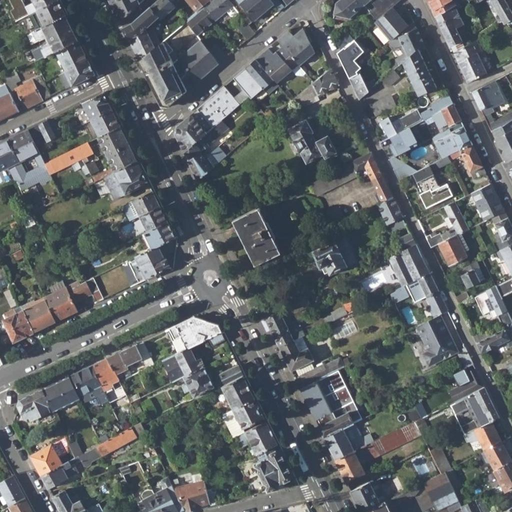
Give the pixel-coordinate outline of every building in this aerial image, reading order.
[(15,23),(29,15),(59,0),(58,0),(32,0),(34,1),(25,6),(23,2),(25,1),(24,0),(6,0),(12,10),(8,12),(15,23)] [(36,31),(66,16),(59,0),(29,15),(36,31)] [(109,0),(119,19),(129,15),(144,0),(109,0)] [(158,0),(133,23),(123,28),(128,38),(138,34),(145,28),(157,17),(160,20),(174,7),(171,2),(168,0),(158,0)] [(173,0),(185,0),(196,12),(202,7),(209,0),(168,0),(171,2),(173,0)] [(209,0),(202,7),(214,21),(233,5),(228,0),(209,0)] [(243,0),(240,3),(254,20),(274,4),(270,0),(243,0)] [(270,0),(274,4),(278,8),(282,5),(277,0),(270,0)] [(335,13),(351,16),(365,4),(361,0),(339,0),(337,1),(335,13)] [(455,5),(457,3),(455,0),(429,0),(437,16),(455,5)] [(491,0),(504,23),(511,18),(511,11),(505,0),(491,0)] [(451,45),(463,39),(456,28),(464,24),(455,5),(437,16),(451,45)] [(378,19),(393,39),(399,34),(408,26),(393,6),(378,19)] [(185,21),(197,36),(214,21),(202,7),(196,12),(185,21)] [(37,61),(46,56),(56,51),(78,39),(66,16),(36,31),(34,32),(38,39),(41,38),(42,40),(47,38),(49,42),(44,45),(45,47),(42,48),(42,47),(32,52),(37,61)] [(405,55),(407,59),(419,49),(425,44),(414,21),(408,26),(399,34),(408,52),(405,55)] [(239,28),(248,39),(255,33),(247,22),(239,28)] [(138,34),(128,38),(139,61),(154,48),(159,43),(151,27),(146,32),(145,28),(138,34)] [(298,63),(300,65),(315,52),(304,28),(294,37),(290,30),(278,40),(284,46),(298,63)] [(78,39),(56,51),(66,70),(88,60),(78,39)] [(454,53),(469,83),(488,73),(479,54),(483,51),(478,39),(454,53)] [(139,61),(161,106),(168,107),(182,95),(174,85),(185,76),(193,86),(220,63),(209,50),(201,40),(174,64),(162,40),(159,43),(154,48),(139,61)] [(360,72),(347,44),(341,49),(338,52),(350,77),(360,72)] [(216,45),(209,50),(220,63),(227,57),(224,53),(216,45)] [(273,79),(277,82),(292,69),(298,63),(284,46),(274,54),(269,48),(256,59),(273,79)] [(404,61),(420,95),(437,86),(419,49),(407,59),(404,61)] [(386,55),(393,71),(398,66),(391,52),(386,55)] [(252,98),(273,79),(256,59),(235,77),(246,91),(251,96),(252,98)] [(66,70),(73,85),(95,74),(88,60),(66,70)] [(292,69),(297,74),(303,75),(306,72),(300,65),(298,63),(292,69)] [(331,66),(313,82),(318,94),(339,84),(331,66)] [(385,79),(389,86),(401,76),(397,70),(385,79)] [(350,77),(360,98),(388,75),(387,72),(366,80),(361,71),(360,72),(350,77)] [(10,92),(16,88),(19,87),(12,74),(3,79),(10,92)] [(33,80),(19,87),(16,88),(26,108),(43,100),(36,85),(33,80)] [(496,80),(473,91),(482,109),(491,130),(509,122),(511,119),(511,110),(493,121),(489,113),(495,110),(493,105),(506,99),(496,80)] [(36,85),(43,100),(51,96),(44,81),(36,85)] [(320,98),(318,94),(313,82),(296,97),(301,107),(320,98)] [(225,86),(202,106),(177,127),(176,135),(185,152),(223,120),(241,104),(236,99),(225,86)] [(241,104),(251,96),(246,91),(236,99),(241,104)] [(82,102),(91,119),(112,109),(104,92),(82,102)] [(0,97),(0,120),(19,111),(10,93),(0,97)] [(432,103),(436,112),(453,103),(450,94),(432,103)] [(372,104),(377,115),(398,105),(393,95),(372,104)] [(436,112),(433,113),(438,123),(440,122),(442,126),(449,122),(450,124),(461,118),(453,103),(436,112)] [(418,108),(423,118),(430,115),(425,104),(418,108)] [(381,120),(389,136),(391,135),(409,126),(423,118),(418,108),(392,121),(389,115),(381,120)] [(91,119),(100,136),(120,126),(112,109),(91,119)] [(301,151),(307,162),(324,153),(326,156),(338,150),(328,134),(316,140),(311,131),(313,130),(307,118),(290,129),(296,140),(294,141),(300,152),(301,151)] [(511,119),(509,122),(491,130),(492,131),(500,147),(511,140),(511,119)] [(38,124),(47,142),(56,137),(47,120),(38,124)] [(200,153),(229,128),(223,120),(185,152),(189,162),(200,153)] [(462,121),(440,133),(434,136),(433,136),(443,158),(449,155),(450,155),(473,144),(462,121)] [(47,142),(38,124),(28,129),(37,147),(47,142)] [(97,137),(114,171),(137,160),(120,126),(100,136),(97,137)] [(409,126),(391,135),(395,143),(391,145),(395,154),(418,143),(409,126)] [(28,129),(0,143),(0,171),(9,167),(15,179),(20,189),(40,180),(41,183),(51,178),(37,147),(28,129)] [(511,140),(500,147),(503,152),(502,153),(507,162),(511,159),(511,140)] [(50,161),(55,172),(93,152),(88,142),(50,161)] [(482,174),(484,178),(489,176),(473,144),(450,155),(449,155),(451,160),(463,154),(474,177),(482,174)] [(372,151),(352,161),(356,170),(367,165),(379,190),(377,193),(378,197),(376,199),(377,203),(378,203),(393,195),(372,151)] [(189,162),(198,180),(220,161),(216,157),(214,158),(211,154),(209,156),(206,153),(202,156),(200,153),(189,162)] [(410,174),(418,170),(408,163),(395,154),(389,158),(399,179),(410,174)] [(410,174),(427,206),(453,194),(448,184),(441,187),(434,171),(452,162),(451,160),(449,155),(443,158),(418,170),(410,174)] [(101,178),(112,200),(134,189),(133,188),(147,181),(137,160),(114,171),(113,172),(101,178)] [(356,170),(352,161),(311,181),(318,194),(358,174),(356,170)] [(86,175),(87,177),(96,172),(91,162),(79,168),(82,176),(86,175)] [(101,178),(113,172),(110,168),(84,181),(86,185),(101,178)] [(471,192),(484,221),(492,217),(505,211),(492,182),(471,192)] [(128,222),(140,216),(160,206),(152,190),(121,206),(127,219),(128,222)] [(377,203),(387,222),(402,215),(393,195),(378,203),(377,203)] [(426,235),(431,247),(439,243),(458,234),(469,229),(455,200),(445,205),(450,216),(445,218),(449,227),(455,224),(457,229),(451,232),(449,229),(442,232),(441,231),(432,235),(431,233),(426,235)] [(377,203),(369,207),(379,226),(387,222),(377,203)] [(235,220),(257,264),(281,252),(264,216),(270,214),(266,204),(235,220)] [(121,206),(118,207),(125,220),(127,219),(121,206)] [(140,216),(148,232),(168,222),(160,206),(140,216)] [(327,213),(333,226),(347,219),(341,206),(327,213)] [(495,234),(501,248),(511,242),(511,224),(505,211),(492,217),(499,232),(495,234)] [(145,233),(153,248),(158,245),(169,240),(175,237),(168,222),(148,232),(145,233)] [(180,225),(176,226),(181,237),(185,235),(180,225)] [(43,231),(49,244),(57,240),(50,227),(43,231)] [(399,237),(404,249),(416,243),(410,232),(399,237)] [(439,243),(450,264),(470,254),(466,246),(464,247),(458,234),(439,243)] [(345,236),(314,251),(319,263),(321,263),(325,261),(330,271),(331,274),(358,261),(353,251),(352,251),(350,247),(351,246),(345,236)] [(505,257),(511,271),(511,242),(501,248),(496,251),(501,260),(505,257)] [(404,249),(388,256),(403,285),(407,283),(429,272),(416,243),(404,249)] [(127,261),(138,282),(170,267),(158,245),(153,248),(127,261)] [(326,273),(330,271),(325,261),(321,263),(326,273)] [(485,263),(477,267),(482,280),(491,276),(485,263)] [(468,287),(482,280),(477,267),(462,274),(468,287)] [(0,287),(11,283),(4,268),(0,269),(0,287)] [(430,307),(434,316),(440,314),(448,310),(429,272),(407,283),(416,301),(427,296),(432,306),(430,307)] [(91,293),(95,302),(104,299),(94,277),(86,281),(91,293)] [(511,277),(495,285),(500,296),(510,292),(509,290),(511,289),(511,277)] [(73,302),(91,293),(86,281),(80,284),(71,289),(69,285),(66,287),(62,281),(50,287),(53,293),(44,296),(46,299),(56,321),(77,311),(73,302)] [(495,285),(473,296),(482,314),(489,311),(492,317),(497,314),(504,328),(511,324),(511,320),(500,296),(495,285)] [(390,292),(395,303),(406,297),(401,287),(390,292)] [(295,339),(335,319),(333,314),(304,329),(305,330),(304,331),(299,322),(289,326),(288,323),(293,321),(290,315),(306,307),(303,298),(265,317),(280,347),(295,339)] [(24,310),(34,332),(56,321),(46,299),(24,310)] [(351,300),(344,303),(345,306),(348,313),(355,309),(351,300)] [(5,320),(15,341),(34,332),(24,310),(21,306),(5,314),(7,319),(5,320)] [(332,312),(333,314),(335,319),(348,313),(345,306),(332,312)] [(424,353),(426,356),(453,342),(440,314),(434,316),(418,324),(430,350),(424,353)] [(173,339),(179,352),(189,348),(209,338),(222,331),(218,324),(194,315),(169,327),(175,339),(173,339)] [(477,341),(482,352),(503,342),(504,344),(509,346),(511,344),(511,324),(504,328),(477,341)] [(394,336),(396,340),(410,334),(408,329),(394,336)] [(222,331),(209,338),(213,345),(225,339),(222,331)] [(280,347),(292,371),(316,359),(309,348),(305,350),(304,347),(300,349),(295,339),(280,347)] [(426,356),(430,364),(457,351),(453,342),(426,356)] [(128,366),(143,358),(141,354),(135,343),(107,357),(116,373),(119,380),(120,382),(133,376),(128,366)] [(457,351),(465,367),(473,363),(465,346),(457,351)] [(195,361),(189,348),(179,352),(175,354),(165,360),(176,380),(183,377),(186,375),(204,366),(200,358),(195,361)] [(148,351),(141,354),(143,358),(148,368),(155,365),(148,351)] [(112,383),(119,380),(116,373),(107,357),(92,364),(102,384),(106,391),(110,400),(115,398),(110,387),(113,385),(112,383)] [(295,378),(300,388),(337,370),(333,362),(318,369),(315,368),(295,378)] [(72,374),(82,394),(85,401),(106,391),(102,384),(92,364),(72,374)] [(220,373),(226,384),(244,375),(238,364),(220,373)] [(186,375),(183,377),(187,385),(183,387),(186,392),(190,390),(194,397),(214,387),(204,366),(186,375)] [(449,390),(454,401),(463,397),(485,386),(476,368),(467,372),(470,380),(449,390)] [(319,427),(325,438),(344,428),(362,419),(338,370),(301,389),(316,420),(318,419),(321,426),(319,427)] [(69,375),(52,383),(42,388),(48,400),(52,409),(53,410),(80,397),(69,375)] [(222,387),(234,409),(255,398),(244,375),(226,384),(222,387)] [(485,386),(463,397),(478,427),(491,422),(498,417),(499,416),(485,386)] [(30,416),(31,419),(52,409),(48,400),(42,388),(20,398),(18,406),(22,413),(23,412),(26,418),(30,416)] [(222,414),(233,437),(236,435),(244,431),(243,428),(263,417),(264,417),(255,398),(234,409),(222,414)] [(417,420),(421,430),(429,426),(424,416),(417,420)] [(251,442),(257,454),(278,444),(266,420),(265,421),(244,431),(236,435),(242,446),(251,442)] [(335,460),(347,483),(366,473),(361,463),(422,433),(421,430),(417,420),(374,441),(335,460)] [(475,429),(485,449),(502,440),(491,422),(478,427),(475,429)] [(97,445),(102,454),(141,433),(136,424),(97,445)] [(325,438),(335,460),(374,441),(370,433),(351,443),(344,428),(325,438)] [(69,443),(75,456),(78,455),(83,452),(77,439),(69,443)] [(485,449),(495,469),(511,459),(511,458),(502,440),(485,449)] [(41,474),(62,463),(51,443),(31,454),(41,474)] [(80,460),(83,464),(85,466),(90,463),(92,459),(102,454),(97,445),(83,452),(78,455),(80,460)] [(254,464),(268,491),(285,487),(282,481),(293,475),(280,449),(267,456),(268,458),(254,464)] [(432,453),(441,472),(445,470),(450,467),(441,449),(432,453)] [(41,474),(48,488),(78,471),(74,463),(80,460),(78,455),(75,456),(62,463),(41,474)] [(494,470),(509,499),(511,497),(511,459),(495,469),(494,470)] [(445,470),(455,492),(462,488),(452,467),(450,467),(445,470)] [(451,511),(462,506),(455,492),(445,470),(441,472),(424,482),(438,510),(448,505),(451,511)] [(379,481),(375,474),(371,482),(372,485),(379,481)] [(0,482),(0,486),(10,506),(26,498),(14,475),(0,482)] [(200,504),(211,502),(207,489),(205,480),(204,478),(193,480),(194,483),(175,488),(186,509),(187,511),(201,507),(200,504)] [(371,482),(351,491),(360,511),(367,511),(382,504),(389,500),(410,489),(405,480),(401,482),(399,479),(383,488),(379,481),(372,485),(371,482)] [(155,493),(165,511),(180,511),(186,509),(175,488),(171,481),(166,484),(166,487),(155,493)] [(367,511),(392,511),(390,509),(415,495),(421,487),(419,484),(410,489),(389,500),(382,504),(367,511)] [(215,487),(207,489),(211,502),(211,505),(220,503),(215,487)] [(61,511),(81,511),(86,510),(83,505),(77,494),(72,497),(70,494),(68,495),(64,488),(52,494),(61,511)] [(462,506),(470,502),(462,488),(455,492),(462,506)] [(165,511),(155,493),(153,489),(147,489),(144,491),(144,493),(142,494),(144,499),(137,502),(141,509),(142,510),(142,511),(165,511)] [(470,502),(462,506),(464,511),(487,511),(489,511),(482,496),(470,502)] [(34,511),(26,498),(10,506),(13,511),(34,511)] [(90,501),(83,505),(86,510),(86,509),(93,506),(90,501)]
